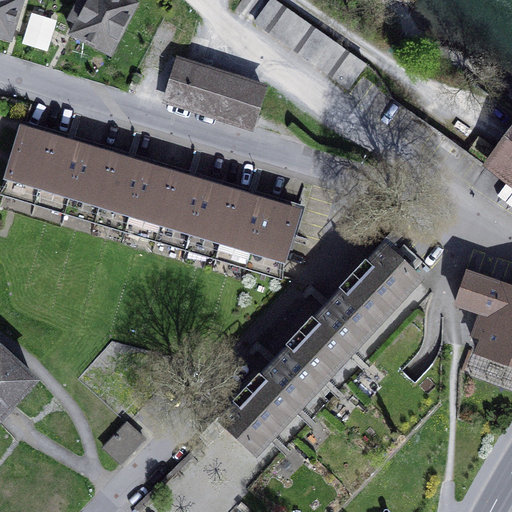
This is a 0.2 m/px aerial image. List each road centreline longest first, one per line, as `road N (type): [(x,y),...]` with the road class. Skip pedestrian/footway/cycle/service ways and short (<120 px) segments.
road 1 (residential): [(363,182),(0,69)]
road 2 (residential): [(201,0),(291,81),(462,200)]
road 3 (residential): [(225,382),(117,493),(114,511)]
